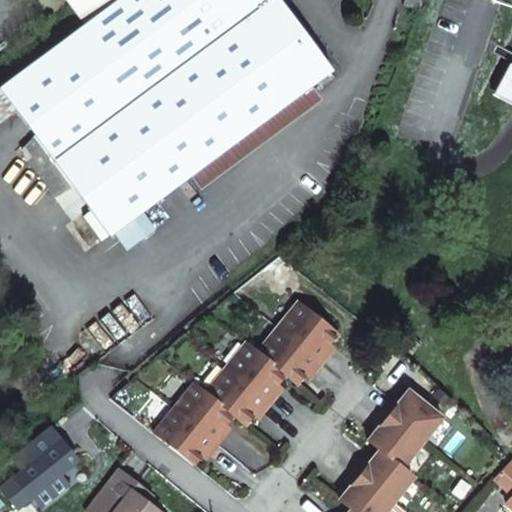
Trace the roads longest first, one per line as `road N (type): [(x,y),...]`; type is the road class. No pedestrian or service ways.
road 1 (unknown): [(392,0),(334,114),(143,265),(111,275),(84,266),(0,184)]
road 2 (residential): [(234,511),(98,403)]
road 3 (unknown): [(489,0),(440,140)]
